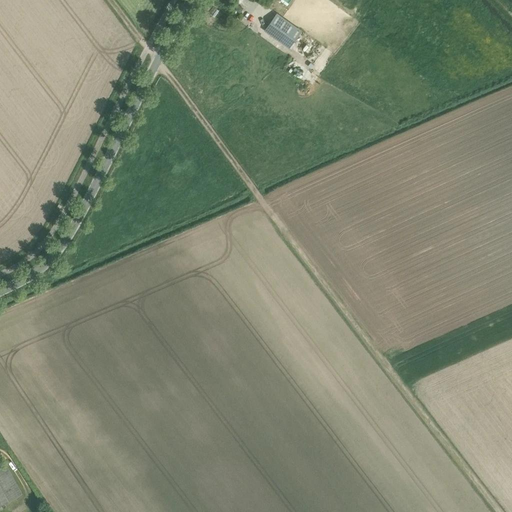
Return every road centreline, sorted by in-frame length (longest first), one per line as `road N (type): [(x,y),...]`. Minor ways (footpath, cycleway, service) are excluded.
road 1 (track): [(504,511),(110,0)]
road 2 (tertiary): [(0,291),(39,270),(65,242),(192,0)]
